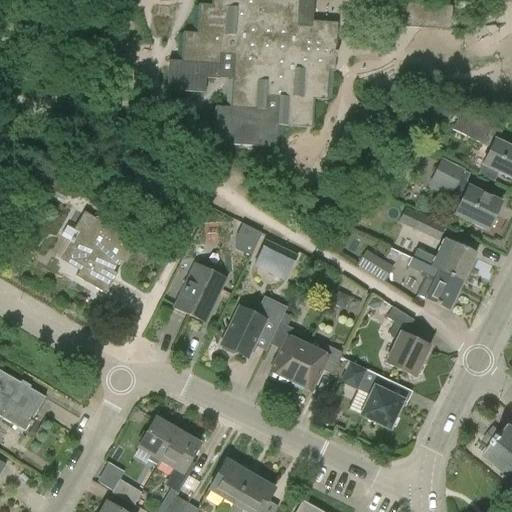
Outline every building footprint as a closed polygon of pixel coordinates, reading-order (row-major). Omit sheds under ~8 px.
[(165,90),(165,92),(204,94),(204,80),(218,80),(219,76),(232,76),(230,109),(216,108),(214,128),(213,144),(213,145),(233,146),(277,149),(278,127),(287,128),(312,129),(314,101),(328,102),(330,74),(335,74),(336,60),(337,60),(337,53),(336,53),(338,33),(338,24),(325,24),(325,29),(313,28),(311,28),(299,27),(300,0),(312,0),(314,0),(210,0),(210,7),(197,6),(195,33),(195,35),(183,34),(181,63),(167,62),(166,77),(165,90)] [(451,31),(452,7),(405,4),(403,28),(451,31)] [(427,97),(422,107),(447,119),(452,109),(427,97)] [(454,132),(490,149),(482,166),(477,176),(493,184),(498,174),(511,180),(511,178),(511,149),(487,137),(492,128),(463,114),(454,132)] [(389,147),(375,139),(363,160),(378,168),(389,147)] [(404,147),(394,165),(407,173),(417,154),(404,147)] [(463,198),(454,216),(486,232),(500,203),(457,182),(462,172),(440,162),(430,183),(463,198)] [(49,180),(42,191),(64,203),(70,192),(49,180)] [(75,277),(105,295),(135,244),(83,213),(73,231),(79,234),(75,241),(72,239),(62,257),(81,268),(75,277)] [(420,218),(413,231),(438,243),(444,231),(420,218)] [(260,234),(242,225),(235,239),(235,249),(249,256),(259,235),(260,234)] [(265,241),(253,268),(285,283),(297,257),(265,241)] [(418,253),(414,260),(461,284),(475,254),(451,243),(442,264),(418,253)] [(366,252),(357,267),(384,284),(393,269),(366,252)] [(424,300),(448,311),(461,284),(414,260),(414,261),(411,259),(407,267),(410,269),(434,280),(424,300)] [(225,281),(195,266),(174,309),(204,324),(205,323),(201,321),(207,310),(211,311),(225,281)] [(33,272),(28,269),(24,276),(29,279),(33,272)] [(349,297),(338,293),(333,304),(344,309),(349,297)] [(371,309),(378,308),(381,302),(375,298),(370,299),(367,305),(371,309)] [(236,353),(240,355),(247,359),(250,353),(253,355),(257,347),(264,350),(284,309),(264,299),(255,317),(238,309),(226,332),(220,346),(222,350),(231,355),(236,353)] [(414,378),(428,348),(404,336),(406,331),(413,321),(393,308),(386,318),(394,323),(388,334),(390,338),(396,341),(385,364),(414,378)] [(280,351),(269,373),(290,383),(308,347),(296,342),(300,334),(281,324),(270,346),(280,351)] [(322,344),(318,352),(308,347),(290,383),(310,393),(321,371),(333,376),(343,355),(322,344)] [(384,393),(390,382),(354,365),(348,362),(339,384),(356,393),(358,390),(369,396),(360,417),(388,431),(402,402),(384,393)] [(44,399),(0,372),(0,419),(24,433),(44,399)] [(154,420),(138,448),(161,462),(177,434),(154,420)] [(511,428),(509,426),(499,437),(496,434),(489,442),(492,445),(483,456),(511,480),(511,428)] [(199,446),(177,434),(161,462),(174,469),(165,484),(178,492),(194,464),(190,462),(199,446)] [(206,492),(231,506),(250,475),(225,460),(206,492)] [(260,511),(267,501),(274,490),(250,475),(231,506),(228,511),(260,511)] [(140,494),(119,481),(112,494),(133,506),(140,494)] [(182,511),(187,504),(176,497),(171,506),(167,511),(182,511)] [(119,511),(105,503),(100,511),(119,511)] [(317,511),(302,503),(296,511),(317,511)]
